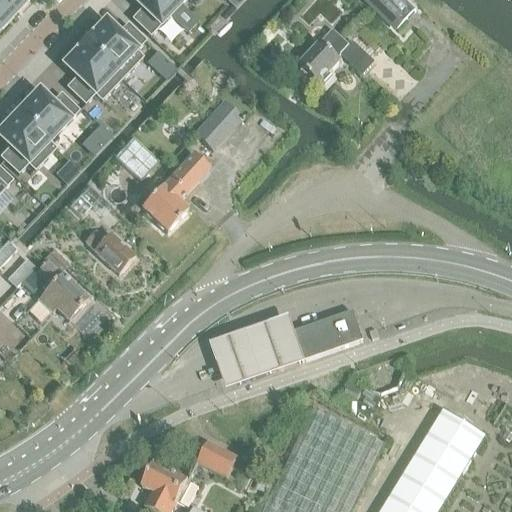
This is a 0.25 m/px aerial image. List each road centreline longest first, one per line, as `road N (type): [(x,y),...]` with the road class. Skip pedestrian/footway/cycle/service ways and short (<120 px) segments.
road 1 (unclassified): [(213,307),(217,277),(241,244),(316,195),(351,189),(460,242),(475,256),(474,274)]
road 2 (secondary): [(474,274),(372,260),(305,268),(213,307)]
road 3 (secondary): [(213,307),(20,477)]
road 4 (unknown): [(262,228),(228,200),(219,181),(222,146),(253,116)]
